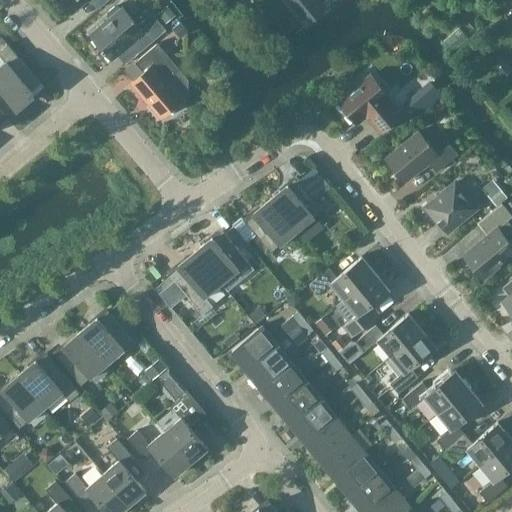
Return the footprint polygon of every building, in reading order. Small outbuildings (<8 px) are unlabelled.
[(108,0),(60,0),(72,14),(87,0),(100,0),(104,4),(108,0)] [(315,0),(287,0),(308,24),(324,11),(315,0)] [(166,30),(152,14),(138,26),(122,8),(120,10),(118,7),(114,7),(108,12),(107,16),(110,19),(90,35),(111,60),(134,41),(142,51),(166,30)] [(168,7),(159,15),(166,23),(175,16),(168,7)] [(180,22),(174,27),(175,30),(180,35),(181,36),(188,31),(180,22)] [(166,37),(171,43),(180,35),(175,30),(166,37)] [(168,112),(174,113),(175,106),(182,100),(169,85),(170,77),(179,70),(157,44),(135,63),(143,73),(131,83),(143,98),(147,98),(148,97),(152,101),(148,104),(160,118),(168,112)] [(24,97),(40,83),(8,45),(0,51),(0,55),(6,62),(0,67),(0,89),(16,108),(26,99),(24,97)] [(492,66),(505,81),(511,75),(511,68),(503,57),(492,66)] [(387,99),(389,98),(370,75),(339,101),(357,124),(366,116),(380,132),(401,115),(387,99)] [(433,88),(419,100),(427,109),(441,98),(433,88)] [(446,114),(444,105),(433,108),(436,117),(446,114)] [(355,148),(369,137),(364,129),(349,140),(355,148)] [(458,155),(450,145),(437,155),(418,132),(386,159),(405,182),(428,163),(436,173),(458,155)] [(297,231),(323,209),(299,180),(282,193),(280,191),(270,199),(297,231)] [(446,233),(476,209),(455,183),(425,207),(446,233)] [(499,187),(489,196),(497,205),(507,196),(499,187)] [(270,253),(297,231),(270,199),(260,207),(262,210),(246,223),(270,253)] [(511,227),(507,221),(511,217),(511,216),(501,204),(477,224),(487,236),(464,255),(474,266),(472,268),(480,278),(482,276),(484,278),(511,255),(511,245),(505,238),(511,231),(511,227)] [(195,251),(221,284),(248,262),(223,232),(207,246),(205,243),(195,251)] [(205,297),(221,284),(195,251),(185,260),(187,262),(170,276),(171,276),(187,295),(203,315),(213,306),(205,297)] [(344,299),(376,273),(362,256),(337,277),(329,268),(309,285),(317,295),(331,283),(344,299)] [(390,290),(376,273),(344,299),(336,306),(349,322),(343,326),(351,337),(372,320),(364,311),(387,292),(390,290)] [(171,276),(155,289),(171,308),(187,295),(171,276)] [(511,282),(503,290),(509,296),(502,301),(511,312),(511,282)] [(300,298),(296,293),(288,300),(295,307),(299,304),(300,298)] [(265,315),(259,307),(249,315),(256,322),(265,315)] [(306,318),(298,309),(292,314),(293,315),(300,323),(306,318)] [(107,364),(133,341),(108,312),(92,326),(90,323),(80,332),(107,364)] [(391,356),(422,330),(408,313),(406,315),(383,334),(376,325),(355,342),(364,352),(378,340),(391,356)] [(301,325),(300,323),(293,315),(282,324),(289,334),(299,326),(301,325)] [(314,326),(306,318),(300,323),(301,325),(307,332),(314,326)] [(247,369),(277,344),(262,326),(232,350),(247,369)] [(411,368),(434,349),(436,347),(422,330),(391,356),(404,372),(390,383),(398,394),(418,377),(411,368)] [(81,386),(107,364),(80,332),(70,340),(72,342),(56,356),(81,386)] [(340,337),(332,344),(339,351),(346,345),(340,337)] [(262,387),(292,362),(277,344),(247,369),(262,387)] [(346,345),(339,351),(344,358),(353,350),(348,344),(346,345)] [(320,352),(329,362),(335,356),(327,346),(320,352)] [(69,402),(80,393),(47,355),(31,368),(29,366),(19,374),(46,406),(62,393),(69,402)] [(336,356),(335,356),(329,362),(336,370),(343,364),(336,356)] [(159,361),(147,372),(153,379),(165,368),(159,361)] [(276,405),(306,380),(292,362),(262,387),(276,405)] [(437,413),(469,387),(455,370),(453,372),(430,391),(422,382),(402,398),(411,409),(424,397),(437,413)] [(0,405),(19,428),(46,406),(19,374),(9,383),(11,385),(0,394),(0,405)] [(291,423),(321,398),(306,380),(276,405),(291,423)] [(358,398),(365,392),(357,382),(350,388),(358,398)] [(457,425),(481,406),(483,404),(469,387),(437,413),(450,429),(436,440),(445,450),(465,434),(457,425)] [(195,424),(206,414),(186,389),(168,404),(180,418),(165,431),(191,462),(208,448),(206,445),(205,446),(186,423),(191,419),(195,424)] [(365,392),(358,398),(366,407),(373,401),(365,392)] [(306,440),(336,416),(321,398),(291,423),(306,440)] [(101,414),(107,421),(115,414),(117,413),(111,406),(101,414)] [(0,435),(10,427),(0,414),(0,435)] [(321,458),(351,434),(336,416),(306,440),(321,458)] [(379,423),(388,433),(395,427),(386,418),(379,423)] [(480,465),(511,439),(498,422),(495,424),(472,443),(465,434),(445,450),(453,461),(467,449),(480,465)] [(395,427),(388,433),(403,451),(410,445),(395,427)] [(204,433),(214,448),(222,443),(213,428),(204,433)] [(191,462),(165,431),(149,444),(137,430),(127,439),(144,459),(153,451),(172,474),(174,476),(191,462)] [(335,476),(365,452),(351,434),(321,458),(335,476)] [(146,491),(144,488),(144,489),(124,466),(133,458),(117,438),(107,447),(118,461),(103,474),(129,505),(146,491)] [(500,477),(511,467),(511,439),(480,465),(493,481),(479,492),(487,502),(508,486),(500,477)] [(44,452),(39,456),(46,464),(54,458),(50,453),(44,452)] [(350,494),(380,470),(365,452),(335,476),(350,494)] [(409,459),(418,469),(424,464),(416,454),(409,459)] [(55,473),(62,467),(68,462),(61,455),(56,459),(48,466),(55,473)] [(438,456),(430,463),(439,474),(448,467),(438,456)] [(11,464),(4,470),(13,480),(20,474),(11,464)] [(424,464),(418,469),(425,478),(431,473),(424,464)] [(364,511),(395,488),(380,470),(350,494),(364,511)] [(120,511),(129,505),(103,474),(87,487),(75,473),(65,482),(82,502),(91,494),(106,511),(120,511)] [(65,511),(63,509),(72,501),(55,481),(45,489),(57,503),(46,511),(65,511)] [(401,511),(409,506),(395,488),(364,511),(401,511)] [(439,493),(448,504),(454,499),(445,488),(439,493)] [(439,498),(427,507),(431,511),(435,511),(445,505),(439,498)] [(454,499),(448,504),(455,511),(461,507),(454,499)] [(277,511),(270,503),(259,511),(277,511)]
